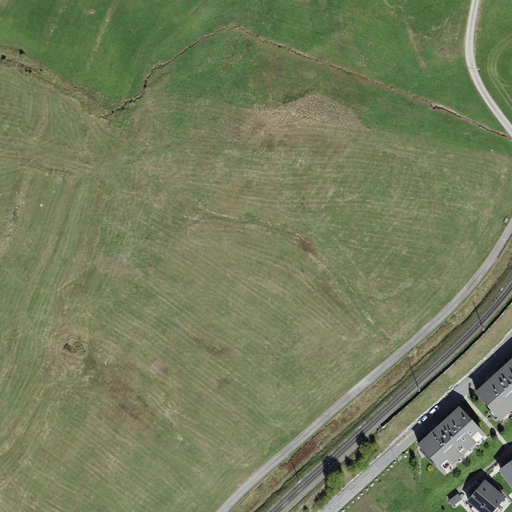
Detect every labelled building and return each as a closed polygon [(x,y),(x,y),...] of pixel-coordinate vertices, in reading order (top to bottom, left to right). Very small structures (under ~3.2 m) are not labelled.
[(500,420),(511,409),(511,357),(474,392),(500,420)] [(443,473),(485,435),(459,406),(417,444),(443,473)] [(511,460),(499,470),(511,487),(511,460)] [(467,502),(479,511),(493,511),(506,497),(485,480),(480,486),(476,483),(469,492),(473,495),(467,502)] [(462,499),(458,494),(449,501),(453,506),(462,499)]
